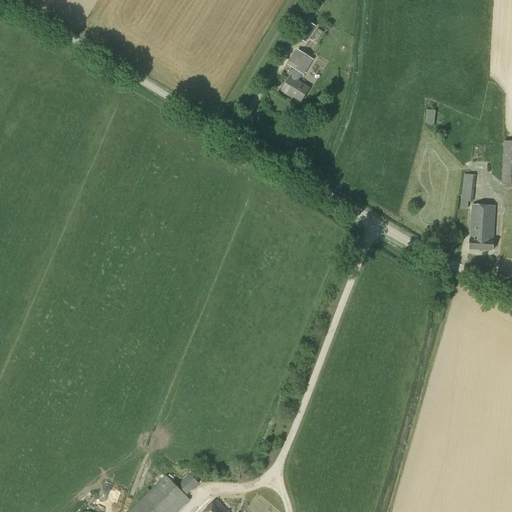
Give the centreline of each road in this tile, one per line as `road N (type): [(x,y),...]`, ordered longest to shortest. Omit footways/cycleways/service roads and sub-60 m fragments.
road 1 (unclassified): [(511,292),(377,226),(0,0)]
road 2 (unknown): [(208,488),(263,478),(281,459),(377,226)]
